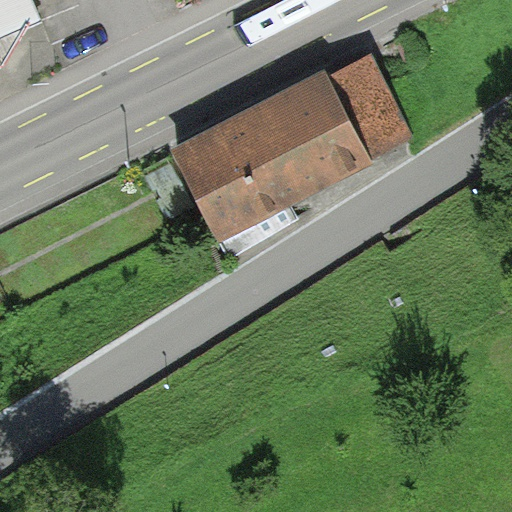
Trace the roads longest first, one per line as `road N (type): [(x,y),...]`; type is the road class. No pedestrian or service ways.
road 1 (residential): [(511,117),(0,441)]
road 2 (primary): [(0,166),(332,0)]
